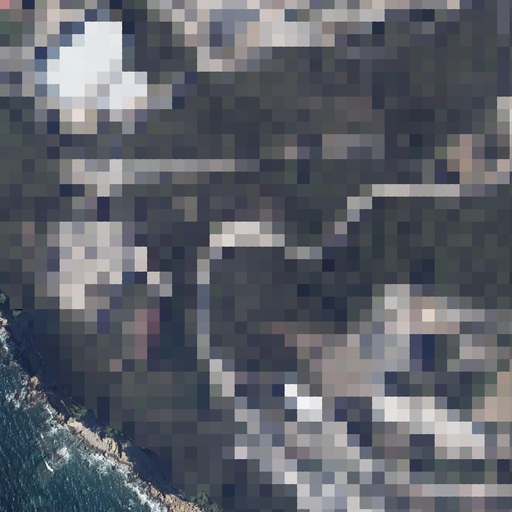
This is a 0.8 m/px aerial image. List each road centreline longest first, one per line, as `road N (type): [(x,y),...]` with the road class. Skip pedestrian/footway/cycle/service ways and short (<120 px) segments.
road 1 (unknown): [(199,54),(135,106),(98,163)]
road 2 (unknown): [(42,114),(51,87),(26,55),(57,0)]
